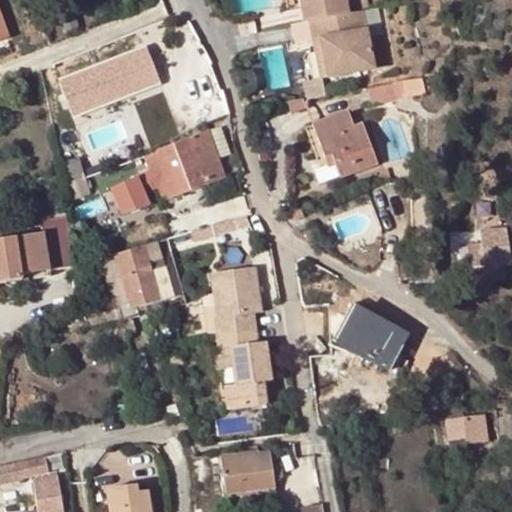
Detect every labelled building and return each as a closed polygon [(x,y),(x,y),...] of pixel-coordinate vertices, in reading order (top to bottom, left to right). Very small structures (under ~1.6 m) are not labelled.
[(297,0),(299,9),(302,24),(306,24),(346,15),(343,0),(297,0)] [(321,53),(326,80),(371,73),(360,13),(346,15),(306,24),(310,45),(322,42),(325,53),(321,53)] [(297,47),(310,45),(306,24),(302,24),(289,27),(294,47),(297,47)] [(121,39),(132,68),(146,63),(134,34),(121,39)] [(132,68),(121,39),(50,66),(60,93),(75,87),(76,90),(132,68)] [(325,53),(322,42),(310,45),(317,82),(326,80),(321,53),(325,53)] [(388,85),(367,89),(371,105),(404,98),(401,82),(388,85)] [(305,109),(302,101),(291,105),(294,113),(305,109)] [(353,126),(348,113),(312,126),(326,169),(334,166),(339,179),(375,165),(360,124),(353,126)] [(218,128),(208,132),(218,159),(228,155),(218,128)] [(122,215),(150,207),(145,195),(158,189),(164,203),(226,179),(218,159),(208,132),(188,140),(147,157),(152,171),(112,188),(122,215)] [(87,181),(81,159),(60,165),(66,189),(87,181)] [(488,170),(488,164),(465,168),(465,173),(488,170)] [(66,189),(69,202),(92,194),(87,181),(66,189)] [(289,230),(309,223),(303,206),(291,211),(279,216),(289,230)] [(190,233),(194,232),(207,229),(202,209),(180,215),(186,235),(190,233)] [(42,232),(0,240),(0,283),(19,279),(19,273),(74,262),(65,219),(40,224),(42,232)] [(219,225),(210,228),(213,238),(222,235),(219,225)] [(210,228),(207,229),(194,232),(190,233),(193,244),(213,238),(210,228)] [(478,246),(464,248),(467,273),(483,271),(502,270),(510,269),(506,229),(476,232),(478,246)] [(147,258),(158,254),(155,244),(150,245),(101,260),(106,276),(113,304),(115,311),(118,321),(121,321),(135,317),(139,316),(137,307),(172,297),(164,267),(149,270),(147,258)] [(218,334),(259,327),(257,313),(265,311),(258,267),(213,274),(216,294),(203,296),(209,335),(218,334)] [(502,285),(502,270),(483,271),(485,285),(502,285)] [(93,308),(113,304),(106,276),(87,280),(93,308)] [(352,304),(332,341),(390,372),(410,335),(352,304)] [(121,321),(125,332),(138,329),(135,317),(121,321)] [(259,327),(218,334),(221,348),(234,347),(236,366),(238,385),(227,387),(231,409),(270,403),(268,391),(267,380),(275,379),(270,341),(261,342),(259,327)] [(236,366),(234,347),(221,348),(215,349),(218,369),(236,366)] [(316,355),(319,386),(341,384),(339,353),(316,355)] [(275,379),(267,380),(268,391),(277,390),(275,379)] [(442,407),(444,418),(441,419),(444,442),(447,441),(462,439),(463,444),(488,441),(484,414),(462,417),(460,404),(442,407)] [(465,453),(463,444),(462,439),(447,441),(449,454),(465,453)] [(270,464),(268,452),(258,453),(257,450),(217,456),(223,494),(242,491),(271,488),(274,488),(273,479),(270,464)] [(21,462),(24,476),(42,472),(39,458),(21,462)] [(0,466),(0,484),(25,480),(24,476),(21,462),(0,466)] [(491,468),(472,471),(474,481),(479,480),(480,484),(493,482),(491,468)] [(60,511),(54,476),(33,480),(38,511),(60,511)] [(143,511),(140,492),(130,494),(129,486),(101,491),(105,511),(143,511)] [(273,502),(271,488),(242,491),(244,505),(273,502)]
